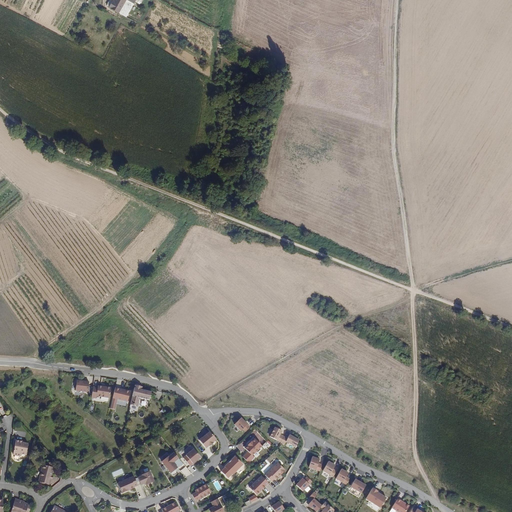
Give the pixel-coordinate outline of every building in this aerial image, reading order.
[(114,1),(110,8),(129,18),(138,0),(116,0),(116,2),(114,1)] [(77,380),(76,390),(88,392),(90,382),(77,380)] [(98,386),(93,385),(92,397),(97,398),(97,395),(109,396),(111,386),(98,384),(98,386)] [(142,385),(135,384),(131,402),(138,403),(140,396),(149,398),(151,390),(142,388),(142,385)] [(130,390),(115,386),(113,397),(127,400),(130,390)] [(239,418),(233,425),(239,431),(241,429),(244,431),(248,427),(239,418)] [(273,427),(268,437),(279,443),(282,437),(279,435),(281,431),(273,427)] [(199,440),(206,448),(216,440),(206,428),(202,432),(205,435),(199,440)] [(286,439),(282,437),(279,443),(283,445),(285,442),(294,447),(298,440),(288,435),(286,439)] [(255,438),(245,448),(252,454),(262,445),(255,438)] [(13,441),(11,454),(13,456),(18,457),(20,455),(25,455),(27,443),(13,441)] [(194,449),(183,458),(189,466),(200,457),(194,449)] [(169,456),(162,461),(171,472),(177,467),(173,462),(178,458),(174,453),(169,457),(169,456)] [(221,471),(227,478),(242,464),(235,456),(224,466),(225,468),(221,471)] [(311,457),(307,468),(319,472),(321,465),(317,464),(318,459),(311,457)] [(327,462),(321,471),(332,477),(335,471),(331,469),(333,465),(327,462)] [(277,463),(265,475),(271,481),(274,479),(275,480),(285,470),(277,463)] [(42,465),(36,482),(49,485),(50,480),(51,480),(53,476),(51,476),(53,468),(42,465)] [(184,476),(190,472),(186,467),(180,471),(184,476)] [(340,469),(334,479),(345,485),(349,479),(345,477),(347,473),(340,469)] [(149,472),(138,476),(141,483),(145,482),(146,485),(153,482),(149,472)] [(134,476),(118,483),(121,492),(138,486),(134,476)] [(249,489),(255,495),(268,482),(262,476),(249,489)] [(296,485),(302,491),(311,482),(306,477),(303,480),(302,478),(296,485)] [(354,479),(349,487),(360,494),(365,486),(354,479)] [(135,487),(139,496),(144,494),(141,485),(135,487)] [(192,495),(195,501),(211,493),(207,485),(203,487),(202,485),(195,489),(196,493),(192,495)] [(373,487),(366,498),(381,507),(387,497),(377,491),(378,490),(373,487)] [(307,505),(315,511),(320,506),(313,499),(316,495),(313,493),(309,498),(311,500),(307,505)] [(208,509),(210,511),(224,511),(225,511),(217,498),(211,502),(213,506),(208,509)] [(398,498),(392,506),(400,511),(405,511),(409,506),(398,498)] [(14,501),(9,511),(25,511),(27,506),(14,501)] [(323,509),(321,511),(331,511),(334,509),(325,501),(320,506),(323,509)] [(162,511),(161,511),(176,511),(180,510),(175,502),(161,510),(162,511)] [(273,511),(278,511),(283,509),(278,502),(271,507),(274,511),(273,511)]
